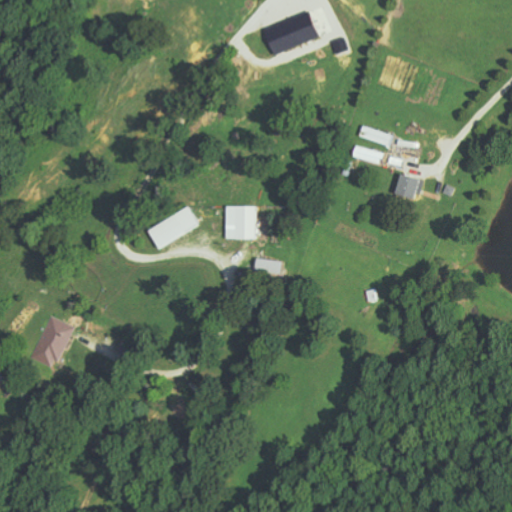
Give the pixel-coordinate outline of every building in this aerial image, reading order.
[(263,28),(272,54),(319,39),(310,13),(263,28)] [(382,165),(386,154),(358,145),(354,156),(382,165)] [(424,179),(400,174),(396,196),(420,200),(424,179)] [(256,206),(226,206),(226,239),(255,239),(256,206)] [(148,230),(159,249),(200,225),(189,207),(148,230)] [(75,326),(52,316),(31,362),(54,373),(75,326)]
